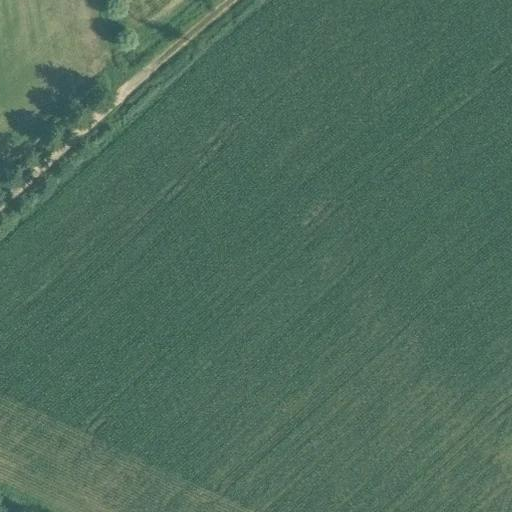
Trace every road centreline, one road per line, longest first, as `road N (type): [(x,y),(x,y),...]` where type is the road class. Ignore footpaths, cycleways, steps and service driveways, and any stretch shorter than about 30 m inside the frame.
road 1 (unclassified): [(0,202),(129,87)]
road 2 (track): [(239,0),(129,87)]
